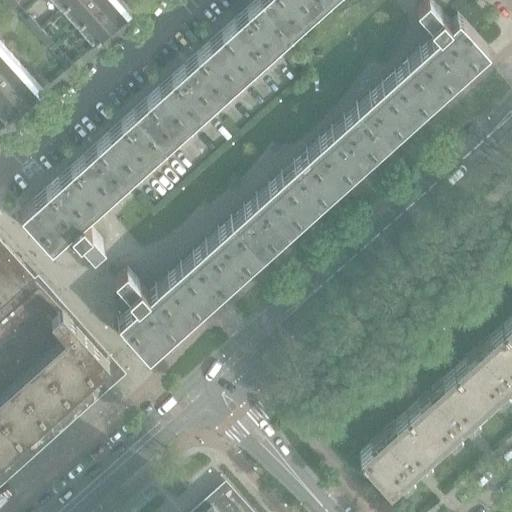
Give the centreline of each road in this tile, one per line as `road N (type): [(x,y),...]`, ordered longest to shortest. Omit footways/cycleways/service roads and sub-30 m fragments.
road 1 (residential): [(0,180),(195,0)]
road 2 (tertiary): [(306,296),(490,129)]
road 3 (residential): [(0,218),(67,279),(92,278),(107,266)]
road 4 (tertiary): [(306,296),(206,372)]
